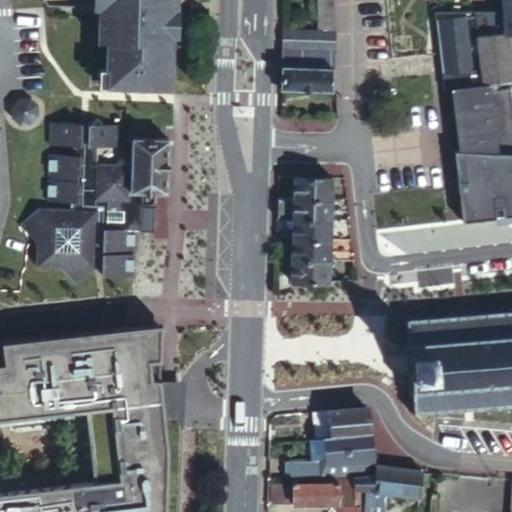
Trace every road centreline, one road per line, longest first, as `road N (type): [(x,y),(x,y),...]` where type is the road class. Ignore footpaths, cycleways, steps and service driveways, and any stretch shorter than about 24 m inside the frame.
road 1 (tertiary): [(244,405),(248,305),(237,145)]
road 2 (residential): [(359,150),(381,402)]
road 3 (residential): [(381,402),(409,440),(438,458),(511,466)]
road 4 (residential): [(357,0),(359,150)]
road 5 (tertiary): [(237,145),(240,0)]
road 6 (residential): [(381,402),(364,395),(244,405)]
road 7 (residential): [(237,145),(359,150)]
